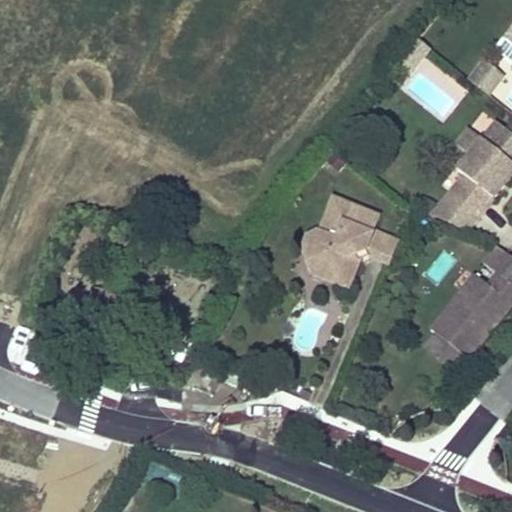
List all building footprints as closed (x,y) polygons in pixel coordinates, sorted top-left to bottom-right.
[(511,25),(501,40),(511,48),(511,25)] [(427,48),(414,38),(408,45),(421,56),(427,48)] [(408,45),(400,55),(413,66),(421,56),(408,45)] [(400,55),(395,61),(408,72),(413,66),(400,55)] [(483,62),(468,80),(485,94),(492,85),(488,82),(488,74),(492,70),(483,62)] [(492,85),(500,77),(492,70),(488,74),(488,82),(492,85)] [(470,129),(482,139),(495,123),(483,113),(470,129)] [(511,139),(495,125),(481,143),(469,158),(456,174),(463,180),(449,196),(478,219),(511,178),(508,176),(511,170),(511,139)] [(481,143),(468,133),(456,147),(469,158),(481,143)] [(378,220),(331,201),(318,235),(304,239),(298,254),(302,255),(296,269),(304,272),(309,286),(306,295),(320,301),(330,296),(343,302),(359,265),(355,259),(365,255),(373,233),(378,220)] [(373,233),(365,255),(366,261),(386,269),(397,243),(373,233)] [(475,275),(430,329),(436,334),(425,348),(452,370),(463,356),(469,361),(491,334),(484,328),(505,302),(511,307),(511,254),(507,250),(498,246),(485,262),(498,273),(489,285),(475,275)] [(447,253),(425,269),(433,281),(455,265),(447,253)] [(365,255),(355,259),(359,265),(366,261),(365,255)] [(489,285),(498,273),(485,262),(475,275),(489,285)] [(94,290),(81,319),(118,335),(127,314),(149,324),(157,305),(128,293),(123,303),(94,290)] [(341,309),(343,302),(330,296),(320,301),(341,309)] [(491,334),(511,308),(511,307),(505,302),(484,328),(491,334)] [(308,304),(291,339),(320,353),(337,319),(308,304)] [(241,381),(227,375),(224,384),(238,390),(241,381)]
